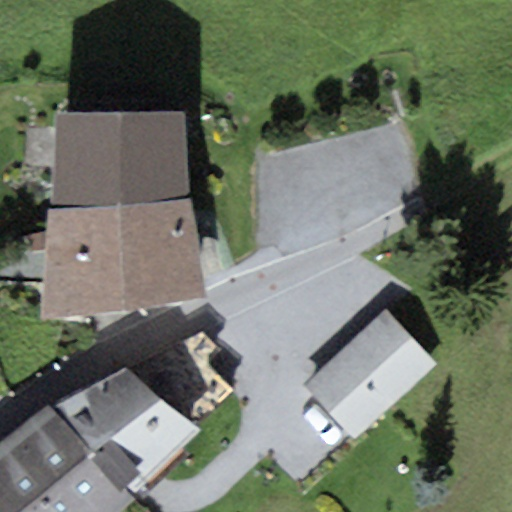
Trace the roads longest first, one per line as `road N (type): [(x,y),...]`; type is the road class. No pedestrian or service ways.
road 1 (unclassified): [(0,417),(191,312),(375,226)]
road 2 (track): [(375,226),(511,155)]
